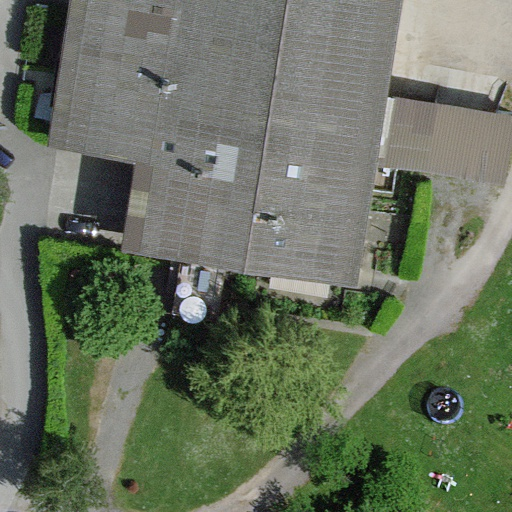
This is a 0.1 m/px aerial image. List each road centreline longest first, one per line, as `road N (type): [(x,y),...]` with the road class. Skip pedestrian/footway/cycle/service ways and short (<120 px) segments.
road 1 (track): [(251,511),(275,494),(418,323),(444,251),(467,106),(496,0)]
road 2 (unclassified): [(34,132),(23,229),(19,426),(0,502)]
road 3 (track): [(418,323),(461,288),(511,201)]
